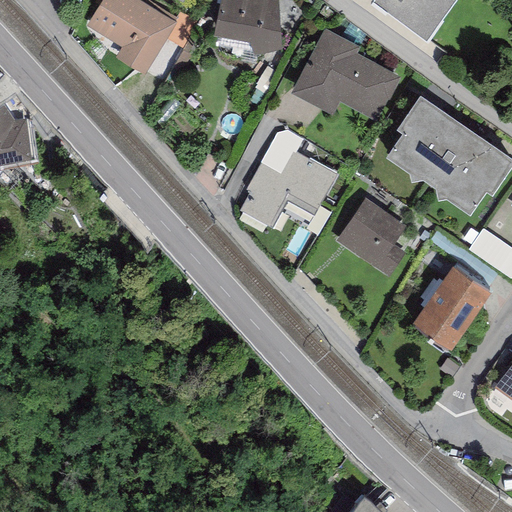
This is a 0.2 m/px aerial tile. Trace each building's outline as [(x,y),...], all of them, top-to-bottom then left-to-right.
[(182,23),(143,0),(108,0),(93,25),(128,46),(121,57),(151,75),(182,23)] [(270,0),(227,0),(220,44),(279,53),(287,3),(270,0)] [(383,0),(426,32),(449,0),(383,0)] [(364,46),(332,29),(299,90),(342,112),(347,102),(381,119),(403,78),(359,55),(364,46)] [(511,179),(511,151),(427,92),(401,128),(412,135),(396,157),(484,219),(511,179)] [(0,161),(7,170),(39,152),(24,120),(9,127),(0,114),(0,161)] [(278,224),(292,196),(319,210),(340,169),(300,149),(305,140),(283,129),(243,207),(278,224)] [(409,222),(371,197),(341,241),(393,275),(410,249),(397,241),(409,222)] [(511,246),(489,231),(476,251),(511,275),(511,246)] [(495,290),(461,264),(420,318),(454,344),(495,290)] [(511,363),(496,385),(511,397),(511,363)] [(390,511),(372,493),(352,511),(390,511)]
